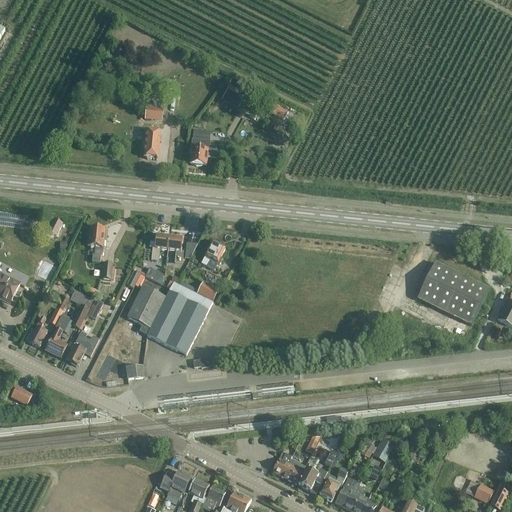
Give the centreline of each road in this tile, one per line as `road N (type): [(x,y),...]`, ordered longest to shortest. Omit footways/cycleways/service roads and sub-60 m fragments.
road 1 (primary): [(511,235),(0,181)]
road 2 (unclassified): [(118,408),(159,389),(511,354)]
road 3 (tertiary): [(308,511),(118,408)]
road 4 (tertiary): [(118,408),(0,349)]
